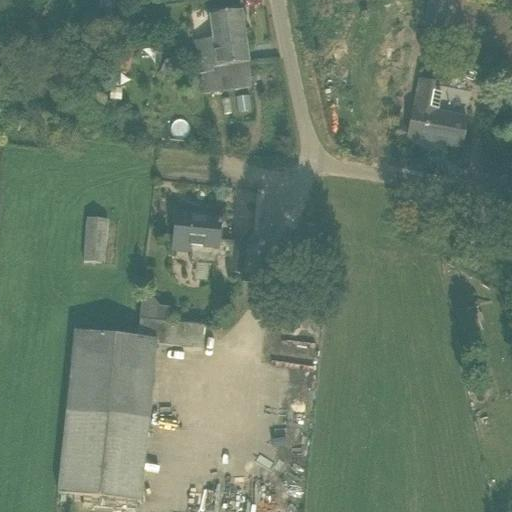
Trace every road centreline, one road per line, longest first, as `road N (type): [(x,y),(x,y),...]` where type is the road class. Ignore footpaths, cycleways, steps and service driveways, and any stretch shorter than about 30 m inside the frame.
road 1 (residential): [(511,232),(497,208),(435,186),(330,169),(298,103),(277,0)]
road 2 (unknown): [(330,169),(196,448)]
